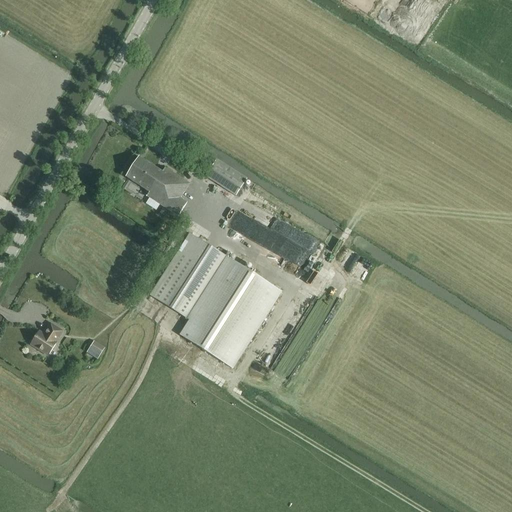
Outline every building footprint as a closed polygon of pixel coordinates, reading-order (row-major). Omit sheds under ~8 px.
[(164,168),(162,172),(140,158),(126,179),(149,193),(146,197),(178,217),(187,203),(180,199),(189,184),(164,168)] [(236,197),(247,180),(217,160),(206,177),(236,197)] [(190,234),(177,254),(150,296),(193,324),(233,261),(190,234)] [(193,324),(184,338),(233,370),(282,292),(233,261),(193,324)] [(39,332),(30,345),(48,356),(56,343),(55,343),(62,332),(50,325),(43,335),(39,332)] [(94,341),(87,352),(98,359),(105,348),(94,341)]
